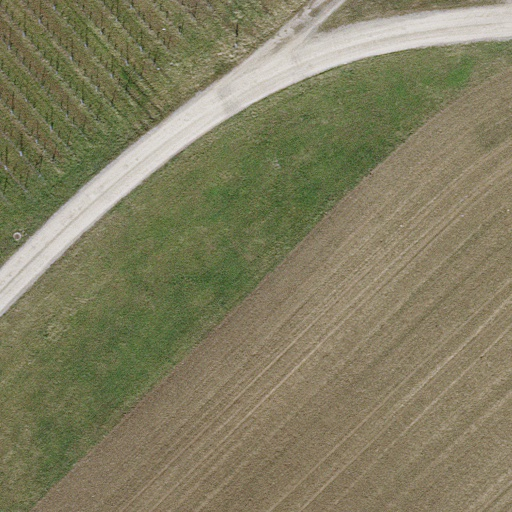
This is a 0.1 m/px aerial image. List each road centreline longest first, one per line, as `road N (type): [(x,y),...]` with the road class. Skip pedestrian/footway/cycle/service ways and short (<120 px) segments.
road 1 (track): [(511,22),(367,36),(295,58),(222,97)]
road 2 (track): [(222,97),(135,166),(0,294)]
road 3 (track): [(331,0),(222,97)]
